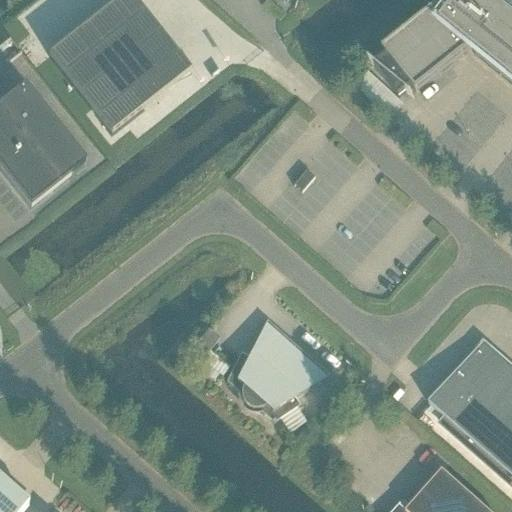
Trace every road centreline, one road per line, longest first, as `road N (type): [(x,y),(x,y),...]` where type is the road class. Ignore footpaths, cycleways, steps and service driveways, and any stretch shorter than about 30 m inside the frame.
road 1 (unclassified): [(20,363),(205,220),(245,226),(385,340),(405,335),(485,249)]
road 2 (unclassified): [(485,249),(316,98)]
road 3 (unclassified): [(181,511),(20,363)]
